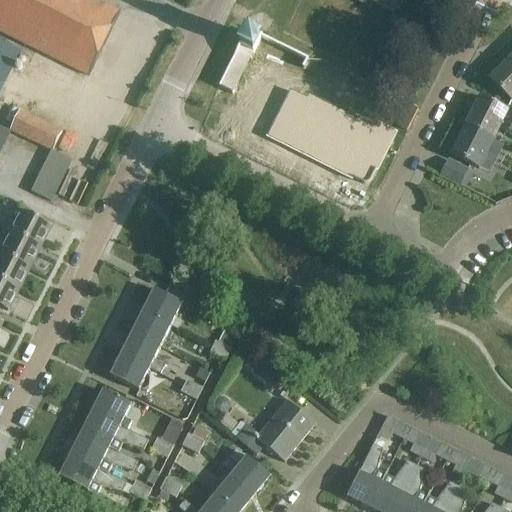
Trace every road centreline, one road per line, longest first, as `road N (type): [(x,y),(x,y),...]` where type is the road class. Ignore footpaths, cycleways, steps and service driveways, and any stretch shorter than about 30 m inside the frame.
road 1 (residential): [(0,434),(158,127)]
road 2 (residential): [(298,511),(380,403),(511,467)]
road 3 (residential): [(372,239),(491,0)]
road 4 (residential): [(372,239),(158,127)]
road 5 (residential): [(511,219),(479,239),(455,275),(416,271),(372,239)]
road 6 (residential): [(158,127),(223,0)]
